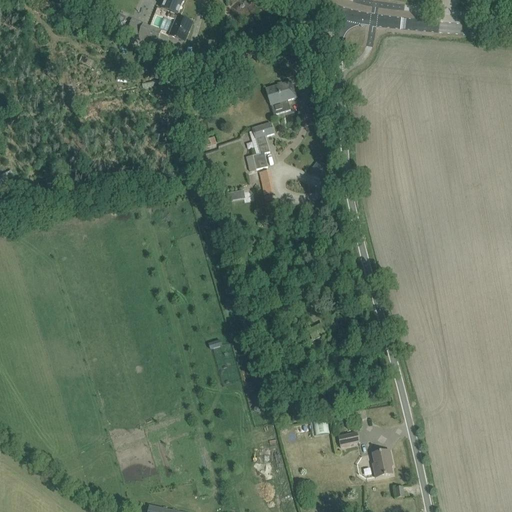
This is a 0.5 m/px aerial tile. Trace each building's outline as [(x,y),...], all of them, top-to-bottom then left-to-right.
[(166,0),(163,8),(178,14),(183,0),(166,0)] [(185,42),(188,32),(192,23),(172,15),(168,14),(167,17),(171,19),(176,21),(170,36),(185,42)] [(151,29),(141,25),(137,34),(146,38),(151,29)] [(155,42),(160,33),(151,29),(146,38),(155,42)] [(222,76),(213,87),(218,91),(220,90),(222,92),(228,84),(226,82),(227,81),(222,76)] [(291,83),(266,90),(271,106),(274,116),(291,111),(288,101),(296,99),(291,83)] [(251,173),(256,171),(268,168),(264,155),(270,153),(265,137),(274,135),(271,124),(252,129),(252,132),(249,133),(256,156),(248,158),(251,173)] [(219,145),(235,139),(233,134),(218,139),(219,145)] [(206,148),(216,145),(214,137),(204,141),(206,148)] [(321,179),(328,169),(318,161),(310,171),(321,179)] [(272,171),(261,173),(266,196),(277,194),(272,171)] [(313,330),(317,337),(327,333),(323,325),(313,330)] [(313,422),(315,435),(331,434),(330,420),(313,422)] [(341,449),(350,447),(350,446),(359,444),(357,434),(338,438),(341,449)] [(375,479),(393,475),(391,467),(393,467),(390,451),(372,455),(374,465),(373,465),(375,479)] [(397,499),(404,498),(403,488),(395,489),(397,499)]
